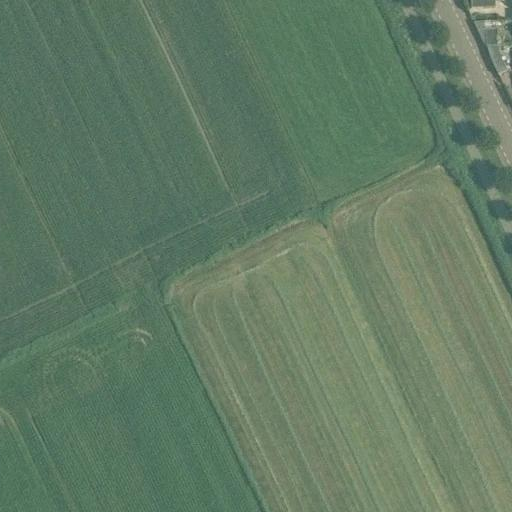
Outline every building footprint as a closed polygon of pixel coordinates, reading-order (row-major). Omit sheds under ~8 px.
[(39,0),(34,0),(28,4),(31,11),(42,6),(39,0)] [(186,0),(194,15),(225,0),(186,0)] [(225,0),(194,15),(203,34),(237,17),(238,16),(230,0),(225,0)] [(154,1),(147,4),(152,15),(159,12),(154,1)] [(28,4),(17,9),(20,16),(31,11),(28,4)] [(159,12),(152,15),(157,26),(164,23),(159,12)] [(487,49),(497,49),(496,32),(486,33),(487,49)] [(176,46),(169,49),(174,60),(181,57),(176,46)] [(150,55),(139,60),(143,67),(153,62),(150,55)] [(181,57),(174,60),(179,71),(186,68),(181,57)] [(500,58),(492,63),(498,77),(507,73),(500,58)] [(139,60),(128,65),(132,73),(143,67),(139,60)] [(246,81),(225,92),(236,115),(275,97),(258,62),(241,71),(246,81)] [(115,71),(105,77),(108,84),(119,79),(115,71)] [(105,77),(94,82),(97,89),(108,84),(105,77)] [(80,88),(69,93),(73,100),(84,95),(80,88)] [(69,93),(59,98),(62,106),(73,100),(69,93)] [(182,102),(164,110),(180,145),(181,146),(182,146),(181,145),(199,136),(182,102)] [(45,105),(34,110),(38,117),(49,112),(45,105)] [(34,110),(23,115),(27,123),(38,117),(34,110)] [(164,110),(146,119),(163,153),(164,155),(181,146),(180,145),(164,110)] [(146,119),(129,127),(146,162),(147,161),(162,154),(163,155),(164,155),(163,153),(146,119)] [(11,121),(0,126),(4,134),(15,128),(11,121)] [(129,127),(112,135),(128,170),(129,171),(130,171),(129,169),(145,162),(146,162),(129,127)] [(112,135),(94,144),(111,178),(112,179),(129,171),(128,170),(112,135)] [(94,144),(77,152),(94,186),(95,186),(110,179),(111,180),(112,179),(111,178),(94,144)] [(77,152),(60,160),(76,195),(77,196),(78,196),(77,194),(93,187),(94,186),(77,152)] [(60,160),(42,168),(59,203),(60,204),(77,196),(76,195),(60,160)] [(42,168),(25,177),(42,211),(43,211),(58,204),(59,205),(60,204),(59,203),(42,168)] [(25,177),(8,185),(24,220),(25,221),(26,220),(25,219),(41,212),(42,211),(25,177)] [(316,182),(277,200),(288,224),(309,214),(314,224),(332,216),(316,182)] [(8,185),(0,188),(0,213),(7,228),(8,229),(25,221),(24,220),(8,185)] [(219,224),(218,224),(219,225),(235,260),(253,252),(237,217),(220,225),(219,224)] [(218,224),(201,232),(201,234),(217,268),(235,260),(219,225),(218,224)] [(185,241),(184,242),(200,276),(217,268),(201,234),(201,232),(200,233),(200,234),(185,241)] [(167,248),(166,248),(166,250),(182,284),(200,276),(184,242),(183,242),(167,249),(167,248)] [(166,248),(148,256),(149,258),(165,292),(182,284),(166,250),(166,248)] [(133,265),(132,266),(148,301),(165,292),(149,258),(148,256),(147,257),(148,258),(133,265)] [(357,265),(322,282),(330,300),(365,284),(366,283),(357,265)] [(115,272),(114,272),(114,274),(130,309),(148,301),(132,266),(131,266),(115,273),(115,272)] [(283,271),(276,275),(281,286),(288,282),(283,271)] [(114,272),(96,281),(97,282),(113,317),(130,309),(114,274),(114,272)] [(80,289),(79,290),(95,325),(113,317),(97,282),(96,281),(95,281),(96,282),(80,289)] [(288,282),(281,286),(286,297),(293,293),(288,282)] [(365,284),(330,300),(339,318),(373,301),(375,301),(374,300),(373,300),(366,285),(367,284),(366,283),(365,284)] [(261,287),(250,292),(254,300),(264,294),(261,287)] [(62,296),(61,297),(62,298),(78,333),(95,325),(79,290),(78,290),(63,297),(62,296)] [(250,292),(239,298),(243,305),(254,300),(250,292)] [(61,297),(44,305),(44,306),(60,341),(78,333),(62,298),(61,297)] [(373,301),(339,318),(347,335),(382,318),(383,318),(375,301),(373,301)] [(226,304),(215,310),(219,317),(230,312),(226,304)] [(43,306),(26,314),(42,349),(60,341),(44,306),(44,305),(43,305),(43,306)] [(215,310),(205,315),(208,322),(219,317),(215,310)] [(382,318),(347,335),(355,352),(390,336),(391,335),(391,334),(390,335),(382,319),(383,319),(383,318),(382,318)] [(190,321),(180,327),(183,334),(194,329),(190,321)] [(306,321),(299,324),(304,335),(312,332),(306,321)] [(180,327),(169,332),(172,339),(183,334),(180,327)] [(312,332),(304,335),(309,346),(317,342),(312,332)] [(390,336),(355,352),(364,371),(399,354),(400,353),(391,335),(390,336)] [(157,337),(146,342),(150,349),(161,344),(157,337)] [(146,342),(136,347),(139,355),(150,349),(146,342)] [(122,353),(111,359),(114,366),(125,361),(122,353)] [(323,355),(316,358),(321,369),(328,366),(323,355)] [(111,359),(100,364),(103,371),(114,366),(111,359)] [(328,366),(321,369),(326,380),(333,377),(328,366)] [(87,370),(76,375),(80,383),(90,377),(87,370)] [(408,372),(374,389),(382,407),(417,391),(418,390),(418,389),(417,390),(408,372)] [(76,375),(65,381),(69,388),(80,383),(76,375)] [(417,391),(382,407),(390,424),(425,408),(426,407),(418,390),(417,391)] [(425,408),(390,424),(399,442),(433,425),(433,424),(426,409),(427,408),(426,407),(425,408)] [(349,410),(342,413),(347,424),(354,421),(349,410)] [(354,421),(347,424),(352,435),(359,432),(354,421)] [(433,425),(399,442),(407,459),(442,443),(443,442),(442,441),(441,442),(434,426),(433,425)] [(442,443),(407,459),(415,476),(450,460),(451,459),(443,442),(442,443)] [(366,444),(358,447),(363,458),(371,455),(366,444)] [(371,455),(363,458),(369,469),(376,466),(371,455)] [(450,460),(415,476),(424,495),(458,478),(450,461),(451,460),(451,459),(450,460)] [(382,479),(374,482),(379,493),(387,490),(382,479)] [(387,490),(379,493),(384,504),(392,501),(387,490)]
